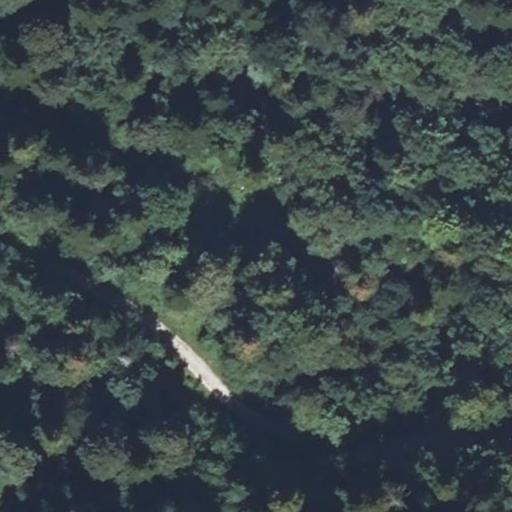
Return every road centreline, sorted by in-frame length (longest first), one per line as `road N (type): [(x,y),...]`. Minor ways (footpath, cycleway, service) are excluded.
road 1 (track): [(511,440),(312,445),(230,403),(160,328),(74,273),(0,247)]
road 2 (track): [(74,273),(239,222),(247,191),(205,174),(158,178),(51,120),(0,107)]
